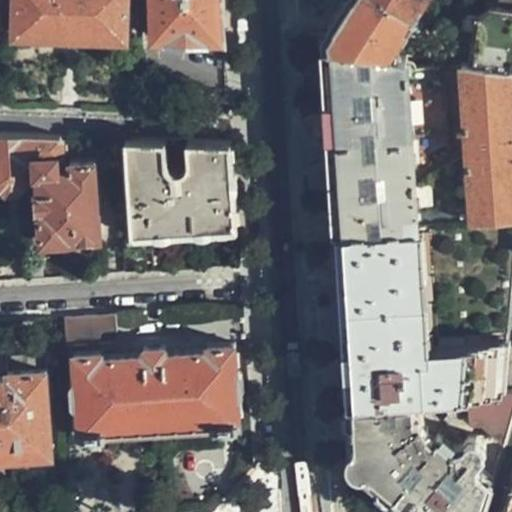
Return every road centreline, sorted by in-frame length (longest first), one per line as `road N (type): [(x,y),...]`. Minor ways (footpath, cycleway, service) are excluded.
road 1 (residential): [(284,279),(0,298)]
road 2 (residential): [(0,120),(274,129)]
